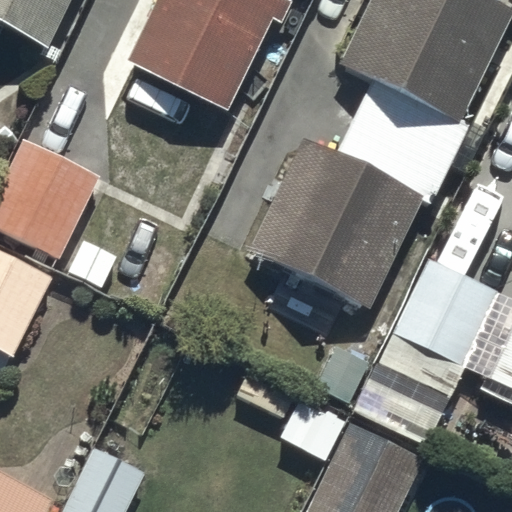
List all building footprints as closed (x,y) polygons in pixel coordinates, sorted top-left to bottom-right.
[(0,0),(0,27),(45,49),(68,0),(0,0)] [(149,0),(121,57),(225,109),(269,20),(278,25),(289,0),(149,0)] [(461,119),(510,7),(494,0),(365,0),(337,64),(366,77),(333,148),(299,133),(244,252),(370,309),(419,202),(428,206),(467,122),(461,119)] [(0,180),(0,233),(54,260),(97,175),(21,138),(0,180)] [(50,276),(0,250),(0,352),(9,357),(50,276)] [(496,292),(423,256),(386,332),(459,367),(496,292)] [(425,385),(376,361),(352,410),(401,434),(425,385)] [(341,423),(295,399),(276,435),(321,460),(341,423)] [(301,511),(394,511),(421,459),(346,422),(301,511)] [(123,511),(142,472),(86,447),(56,511),(123,511)] [(0,511),(44,511),(50,500),(0,474),(0,511)]
